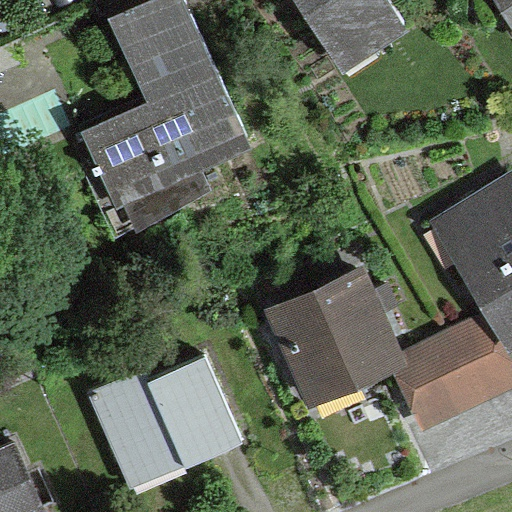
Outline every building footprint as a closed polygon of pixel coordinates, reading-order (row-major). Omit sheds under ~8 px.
[(242,136),(180,0),(122,0),(116,3),(156,91),(77,127),(93,162),(88,164),(91,171),(96,169),(109,197),(123,190),(137,221),(201,184),(190,160),(242,136)] [(398,20),(384,0),(296,0),(336,61),(398,20)] [(504,341),(511,335),(511,181),(508,175),(439,218),(462,256),(455,261),(504,341)] [(362,357),(388,345),(356,271),(269,310),(314,411),(352,394),(355,383),(346,364),(362,357)] [(477,318),(446,332),(475,393),(511,376),(496,344),(491,347),(477,318)] [(426,416),(475,393),(446,332),(423,342),(426,349),(401,361),(426,416)] [(180,463),(237,438),(200,354),(134,383),(129,371),(84,391),(121,476),(175,452),(180,463)] [(0,511),(40,511),(8,441),(0,445),(0,511)]
